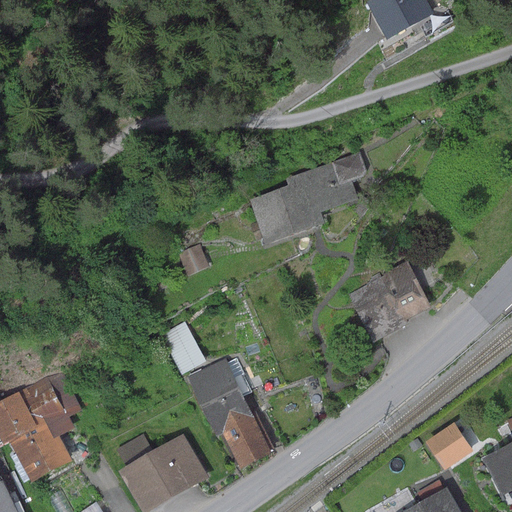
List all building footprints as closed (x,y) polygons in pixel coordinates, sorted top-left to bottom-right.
[(455,0),(373,0),(369,3),(390,40),(457,2),(455,0)] [(463,2),(422,26),(429,38),(470,14),(463,2)] [(293,188),(255,202),(271,245),(327,224),(323,213),(351,203),(344,185),(365,177),(368,172),(361,154),(290,180),(293,188)] [(435,309),(410,262),(348,295),(375,344),(411,325),(410,322),(435,309)] [(186,322),(161,336),(184,376),(208,362),(186,322)] [(228,358),(189,378),(221,437),(226,434),(246,470),(275,455),(273,451),(277,449),(249,397),(231,363),(228,358)] [(238,359),(231,363),(249,397),(255,393),(238,359)] [(63,370),(0,404),(0,446),(1,449),(8,445),(9,447),(12,445),(18,455),(14,458),(19,466),(16,468),(25,484),(33,480),(35,484),(76,462),(62,437),(78,429),(73,419),(85,412),(63,370)] [(457,423),(428,443),(448,472),(476,453),(457,423)] [(127,470),(123,473),(146,511),(154,511),(211,479),(185,435),(155,452),(144,434),(116,451),(127,470)] [(511,445),(484,459),(503,498),(511,493),(511,445)] [(0,511),(18,511),(0,471),(0,511)] [(463,511),(451,489),(410,511),(463,511)]
